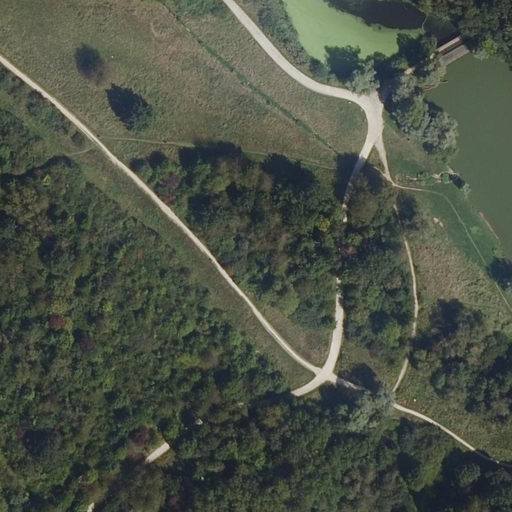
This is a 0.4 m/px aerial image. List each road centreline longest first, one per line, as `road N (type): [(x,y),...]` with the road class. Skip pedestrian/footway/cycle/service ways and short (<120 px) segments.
road 1 (track): [(222,0),(316,88),(369,99),(374,123),(342,218),(338,316),(324,378),(298,396),(199,418),(84,511)]
road 2 (track): [(222,511),(387,400),(406,363),(414,282),(374,123)]
road 3 (track): [(472,0),(482,17),(474,30),(369,99)]
